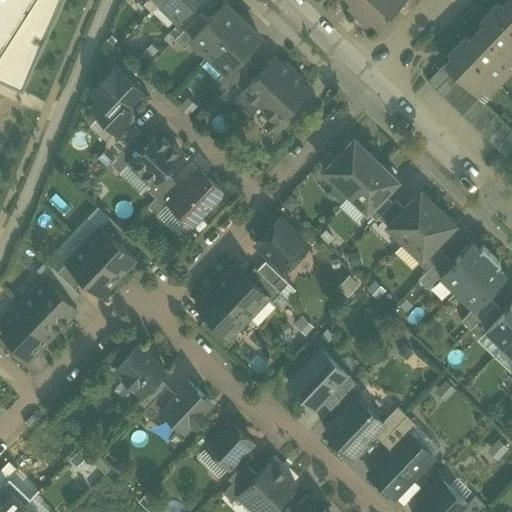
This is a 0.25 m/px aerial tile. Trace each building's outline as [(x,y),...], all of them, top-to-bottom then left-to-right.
[(0,0),(0,81),(22,92),(63,0),(0,0)] [(194,0),(160,0),(159,2),(177,19),(191,4),(194,0)] [(352,0),(357,4),(352,9),(357,14),(370,0),(352,0)] [(370,0),(357,14),(363,19),(367,14),(379,25),(396,7),(403,0),(370,0)] [(403,0),(396,7),(405,16),(420,0),(403,0)] [(511,0),(506,0),(502,4),(498,0),(489,10),(511,32),(511,0)] [(224,3),(208,21),(191,38),(192,39),(208,55),(242,20),(224,3)] [(191,4),(177,19),(180,21),(169,33),(175,38),(199,13),(191,4)] [(508,60),(511,56),(511,32),(489,10),(480,20),(483,24),(477,30),(508,60)] [(208,21),(199,13),(175,38),(184,48),(192,39),(191,38),(208,21)] [(259,36),(242,20),(208,55),(225,70),(226,71),(243,53),(259,36)] [(492,77),(508,60),(477,30),(470,37),(467,34),(457,44),(492,77)] [(476,94),(492,77),(457,44),(448,53),(451,57),(444,64),(452,72),(461,80),(470,88),(476,94)] [(98,57),(104,63),(113,54),(107,48),(98,57)] [(251,62),(243,53),(226,71),(225,70),(217,78),(226,88),(243,71),(251,62)] [(274,55),(252,79),(242,89),(260,106),(294,70),(285,61),(283,64),(274,55)] [(436,89),(452,72),(444,64),(444,63),(427,81),(436,89)] [(115,131),(119,135),(130,122),(130,111),(125,105),(140,89),(116,66),(91,92),(101,101),(93,110),(115,131)] [(303,78),(294,70),(260,106),(277,123),(286,113),(309,89),(300,81),(303,78)] [(252,79),(243,71),(226,88),(223,91),(232,100),(242,89),(252,79)] [(444,97),(461,80),(452,72),(436,89),(444,97)] [(453,106),(470,88),(461,80),(444,97),(453,106)] [(462,114),(478,96),(476,94),(470,88),(453,106),(462,114)] [(187,96),(178,106),(187,114),(196,105),(187,96)] [(470,122),(487,105),(478,96),(462,114),(470,122)] [(479,130),(496,113),(487,105),(470,122),(479,130)] [(105,141),(115,131),(93,110),(89,114),(87,118),(87,123),(90,126),(105,141)] [(295,121),(286,113),(277,123),(267,133),(276,141),(295,121)] [(488,139),(504,121),(496,113),(479,130),(488,139)] [(496,147),(511,130),(511,128),(504,121),(488,139),(496,147)] [(116,158),(135,137),(140,132),(130,122),(119,135),(115,131),(105,141),(106,148),(116,158)] [(505,155),(511,147),(511,130),(496,147),(505,155)] [(129,161),(152,183),(164,171),(181,153),(158,131),(144,146),(129,161)] [(129,161),(144,146),(135,137),(116,158),(110,163),(119,172),(129,161)] [(323,170),(349,194),(380,162),(353,138),(323,170)] [(116,158),(106,148),(97,157),(107,167),(110,163),(116,158)] [(129,161),(119,172),(142,194),(146,189),(152,183),(129,161)] [(397,179),(380,162),(349,194),(367,211),(383,194),(397,179)] [(180,236),(222,192),(199,169),(181,187),(156,214),(180,236)] [(155,197),(173,179),(164,171),(152,183),(146,189),(155,197)] [(156,214),(181,187),(173,179),(155,197),(148,205),(156,214)] [(419,190),(403,207),(386,225),(404,241),(437,206),(419,190)] [(290,212),(299,203),(290,193),(280,203),(290,212)] [(383,194),(367,211),(375,219),(378,216),(392,202),(383,194)] [(392,202),(378,216),(386,225),(403,207),(394,199),(392,202)] [(97,205),(71,233),(83,244),(101,225),(109,217),(97,205)] [(404,241),(422,258),(434,245),(455,223),(437,206),(404,241)] [(101,225),(118,242),(126,233),(109,217),(101,225)] [(308,246),(279,218),(255,243),(284,271),(308,246)] [(118,242),(101,225),(83,244),(118,278),(136,259),(118,242)] [(325,229),(319,234),(327,243),(333,237),(325,229)] [(83,244),(71,233),(44,260),(56,272),(65,263),(83,244)] [(471,240),(451,261),(439,274),(439,275),(456,291),(491,254),(482,246),(480,249),(471,240)] [(422,258),(404,241),(395,250),(413,267),(417,262),(422,258)] [(118,278),(83,244),(65,263),(82,280),(100,296),(118,278)] [(168,245),(155,258),(166,268),(178,254),(168,245)] [(443,253),(434,245),(422,258),(417,262),(426,270),(443,253)] [(362,263),(359,250),(346,253),(349,266),(362,263)] [(451,261),(443,253),(426,270),(418,279),(427,288),(439,275),(439,274),(451,261)] [(500,262),(491,254),(456,291),(473,307),(474,307),(486,294),(506,273),(497,265),(500,262)] [(265,261),(257,270),(280,292),(288,283),(265,261)] [(82,280),(65,263),(56,272),(74,289),(82,280)] [(246,276),(235,265),(215,285),(248,316),(256,324),(275,305),(271,301),(266,297),(267,296),(246,276)] [(257,270),(254,267),(246,276),(267,296),(266,297),(271,301),(280,292),(257,270)] [(76,307),(45,278),(20,304),(52,334),(69,316),(68,315),(76,307)] [(376,298),(385,290),(375,280),(366,288),(376,298)] [(248,316),(215,285),(196,305),(207,316),(228,336),(229,335),(248,316)] [(495,303),(486,294),(474,307),(473,307),(460,320),(470,328),(495,303)] [(511,302),(503,311),(485,330),(503,346),(511,336),(511,302)] [(495,303),(470,328),(479,337),(485,330),(503,311),(495,303)] [(52,334),(20,304),(0,324),(0,334),(27,360),(52,334)] [(228,336),(207,316),(199,325),(225,350),(234,340),(229,335),(228,336)] [(327,328),(320,334),(327,342),(334,335),(327,328)] [(288,342),(297,350),(309,338),(299,329),(288,342)] [(511,336),(503,346),(511,355),(511,336)] [(165,370),(139,345),(115,370),(141,395),(158,378),(165,370)] [(346,374),(320,349),(289,382),(315,407),(321,400),(346,374)] [(330,408),(355,382),(346,374),(321,400),(330,408)] [(166,386),(158,378),(141,395),(133,404),(141,412),(166,386)] [(434,391),(445,401),(456,389),(445,379),(434,391)] [(211,402),(188,381),(175,394),(160,409),(183,431),(193,422),(194,423),(203,413),(202,412),(211,402)] [(175,394),(166,386),(141,412),(150,420),(160,409),(175,394)] [(382,422),(356,398),(325,431),(351,456),(373,433),(383,423),(382,422)] [(373,433),(382,441),(406,415),(397,406),(382,422),(383,423),(373,433)] [(407,432),(408,433),(416,424),(406,415),(382,441),(390,449),(407,432)] [(253,442),(229,420),(206,445),(228,467),(245,450),(253,442)] [(408,433),(431,455),(439,446),(416,424),(408,433)] [(408,433),(407,432),(390,449),(368,472),(395,497),(412,479),(433,457),(431,455),(408,433)] [(487,450),(497,460),(508,448),(498,438),(487,450)] [(254,459),(245,450),(228,467),(223,473),(232,483),(248,466),(254,459)] [(271,460),(256,474),(237,495),(256,511),(267,511),(295,483),(271,460)] [(8,461),(0,469),(0,487),(17,469),(8,461)] [(237,495),(256,474),(248,466),(232,483),(223,492),(232,500),(237,495)] [(0,511),(17,511),(25,504),(33,496),(39,490),(17,469),(0,487),(0,511)] [(462,499),(471,490),(457,477),(448,486),(462,499)] [(395,497),(403,506),(411,497),(421,487),(412,479),(395,497)] [(448,486),(443,481),(420,505),(413,511),(460,511),(467,505),(462,499),(448,486)] [(32,511),(49,511),(33,496),(25,504),(32,511)] [(403,506),(400,509),(403,511),(413,511),(420,505),(411,497),(403,506)] [(479,511),(485,506),(475,497),(467,505),(460,511),(479,511)] [(300,511),(324,511),(322,511),(318,511),(309,503),(300,511)]
